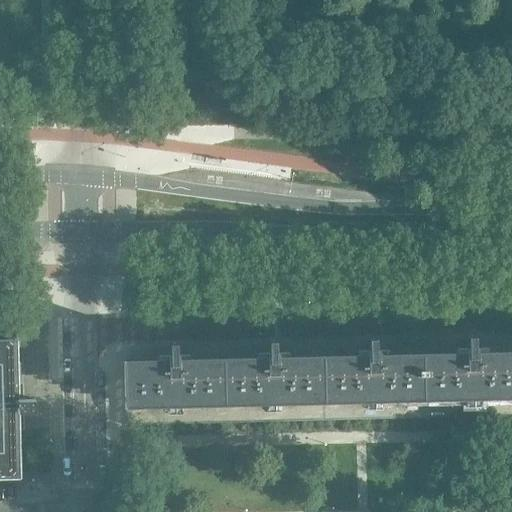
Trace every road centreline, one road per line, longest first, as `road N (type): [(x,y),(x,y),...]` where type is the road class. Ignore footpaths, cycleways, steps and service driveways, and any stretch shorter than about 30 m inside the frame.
road 1 (secondary): [(82,231),(511,241)]
road 2 (secondary): [(511,206),(376,205),(84,178)]
road 3 (residential): [(83,329),(511,319)]
road 4 (residential): [(87,511),(83,329)]
road 5 (residential): [(84,178),(84,0)]
